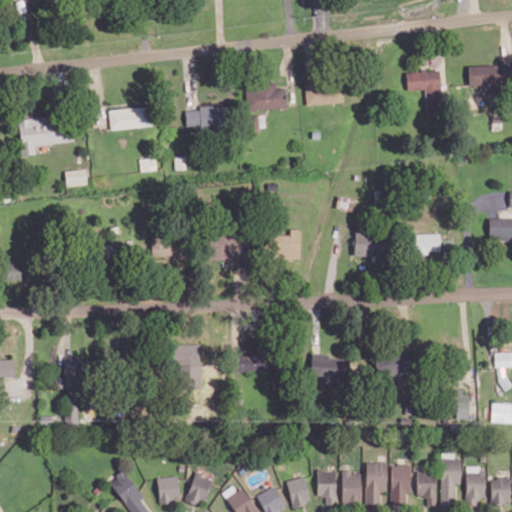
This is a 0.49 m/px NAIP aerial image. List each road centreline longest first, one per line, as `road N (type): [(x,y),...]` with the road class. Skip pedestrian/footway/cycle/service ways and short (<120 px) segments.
road 1 (residential): [(0,72),(511,15)]
road 2 (residential): [(0,312),(511,293)]
